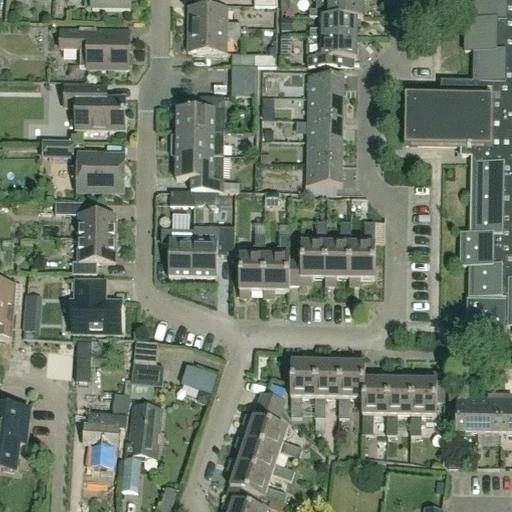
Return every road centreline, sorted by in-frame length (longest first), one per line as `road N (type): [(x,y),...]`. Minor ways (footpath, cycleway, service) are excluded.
road 1 (residential): [(246,337),(364,338),(395,313),(396,213),(368,180),(369,80),(400,49),(400,0)]
road 2 (residential): [(246,337),(157,307),(143,284),(146,116),(160,70),(160,0)]
road 3 (residential): [(198,511),(193,499),(246,337)]
